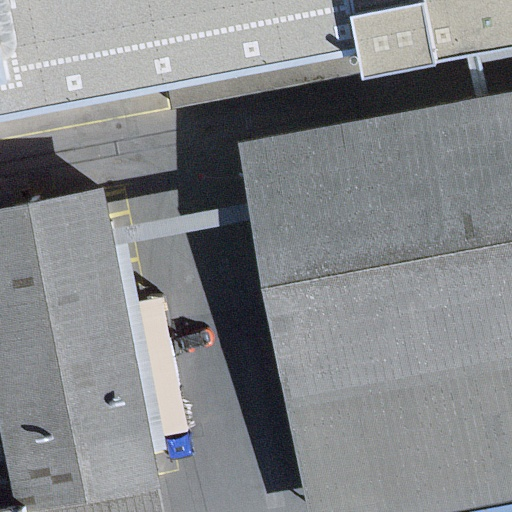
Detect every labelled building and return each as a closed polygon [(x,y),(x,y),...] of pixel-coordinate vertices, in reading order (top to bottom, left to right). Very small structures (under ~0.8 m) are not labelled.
[(511,0),(0,0),(0,134),(511,33),(511,0)] [(511,98),(248,149),(316,511),(417,511),(511,494),(511,98)] [(119,190),(0,212),(0,372),(24,505),(25,511),(49,511),(166,491),(175,489),(119,190)] [(0,372),(0,510),(24,505),(0,372)] [(169,511),(166,491),(49,511),(169,511)]
